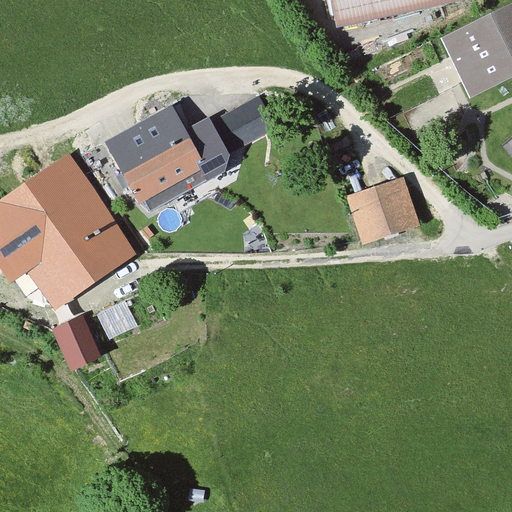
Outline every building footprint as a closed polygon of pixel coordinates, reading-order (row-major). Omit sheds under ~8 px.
[(329,0),(337,34),(483,2),(482,0),(329,0)] [(511,0),(507,0),(426,36),(453,97),(511,71),(511,0)] [(247,100),(222,115),(240,144),(265,128),(247,100)] [(120,147),(140,178),(180,153),(160,121),(120,147)] [(202,150),(142,191),(155,210),(215,168),(202,150)] [(36,311),(122,253),(57,159),(0,197),(0,274),(8,269),(36,311)] [(351,192),(365,243),(409,231),(395,180),(351,192)] [(84,324),(63,333),(79,370),(101,361),(84,324)]
